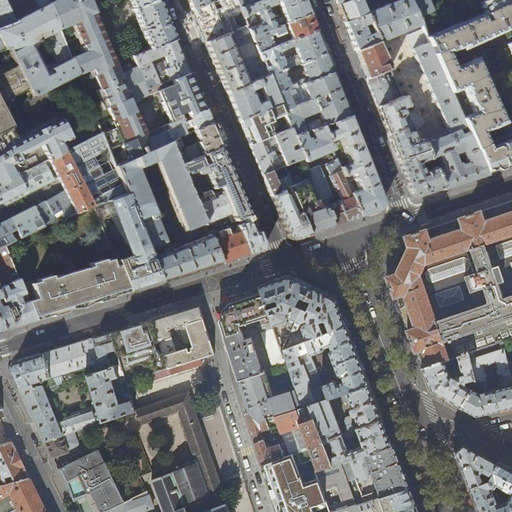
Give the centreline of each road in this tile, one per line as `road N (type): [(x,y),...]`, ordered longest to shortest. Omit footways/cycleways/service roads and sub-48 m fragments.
road 1 (residential): [(282,260),(172,0)]
road 2 (residential): [(316,0),(402,219)]
road 3 (residential): [(267,511),(199,286)]
road 4 (tertiary): [(199,286),(0,351)]
road 5 (tertiary): [(343,239),(415,425)]
road 6 (residential): [(0,376),(63,511)]
